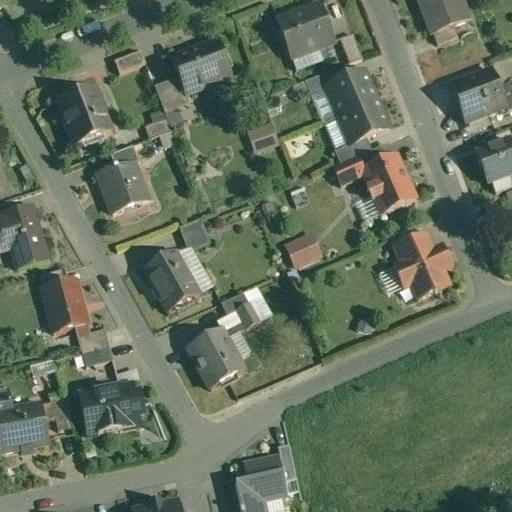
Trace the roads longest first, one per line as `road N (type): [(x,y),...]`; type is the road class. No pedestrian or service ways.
road 1 (residential): [(206,453),(0,82)]
road 2 (residential): [(377,0),(493,304)]
road 3 (residential): [(493,304),(277,400),(206,453)]
road 4 (residential): [(206,453),(180,472),(0,507)]
road 5 (residential): [(0,73),(193,0)]
